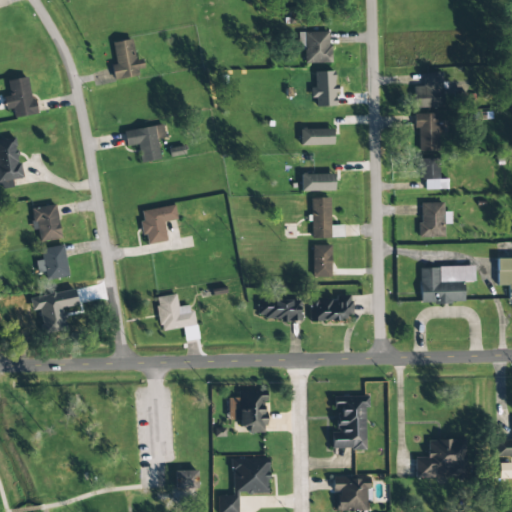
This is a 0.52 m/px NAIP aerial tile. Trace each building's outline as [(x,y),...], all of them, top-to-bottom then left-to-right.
[(303,64),(330,64),(330,31),(303,31),(303,64)] [(141,75),(138,59),(133,60),(130,40),(110,43),(113,66),(109,66),(111,80),(141,75)] [(314,72),(314,88),(309,88),(310,99),(315,99),(315,107),(335,107),(335,72),(314,72)] [(440,72),(421,72),(421,86),(412,86),(412,108),(440,108),(440,72)] [(28,77),(5,81),(7,95),(1,96),(3,109),(11,108),(12,118),(33,115),(28,77)] [(416,128),(416,151),(437,151),(438,114),(412,113),(412,128),(416,128)] [(136,146),(138,163),(158,161),(155,139),(163,138),(162,126),(122,131),(124,147),(136,146)] [(332,129),(299,130),(299,146),(332,145),(332,129)] [(0,188),(11,187),(10,180),(19,178),(13,138),(0,139),(0,188)] [(437,159),(418,159),(418,188),(443,188),(443,180),(437,180),(437,159)] [(300,191),(333,191),(333,174),(300,174),(300,191)] [(310,239),(343,238),(342,225),(330,226),(329,198),(310,198),(310,239)] [(441,237),(441,203),(418,203),(418,237),(441,237)] [(58,240),(53,205),(30,208),(35,243),(58,240)] [(162,222),(174,220),(172,206),(138,211),(143,245),(164,242),(162,222)] [(47,281),(68,274),(58,244),(36,252),(47,281)] [(310,277),(328,277),(328,245),(310,245),(310,277)] [(511,259),(495,259),(495,286),(506,286),(506,299),(511,299),(511,259)] [(472,267),(418,267),(418,304),(461,303),(461,282),(472,282),(472,267)] [(54,290),(56,324),(75,323),(73,289),(54,290)] [(153,298),(158,331),(192,326),(189,306),(176,308),(174,295),(153,298)] [(348,299),(311,299),(311,322),(348,322),(348,299)] [(298,300),(256,300),(256,321),(298,321),(298,300)] [(198,339),(195,326),(183,328),(186,342),(198,339)] [(262,430),(262,391),(235,391),(235,430),(262,430)] [(330,449),(365,449),(365,396),(330,396),(330,449)] [(511,422),(511,423),(511,439),(493,440),(493,455),(511,454),(511,422)] [(463,440),(425,440),(425,457),(413,457),(413,478),(463,478),(463,440)] [(265,493),(265,459),(229,459),(229,495),(216,495),(216,511),(235,511),(235,493),(265,493)] [(498,479),(511,479),(511,463),(498,463),(498,479)] [(171,471),(171,496),(194,496),(194,471),(171,471)] [(331,511),(366,511),(366,477),(331,477),(331,511)]
